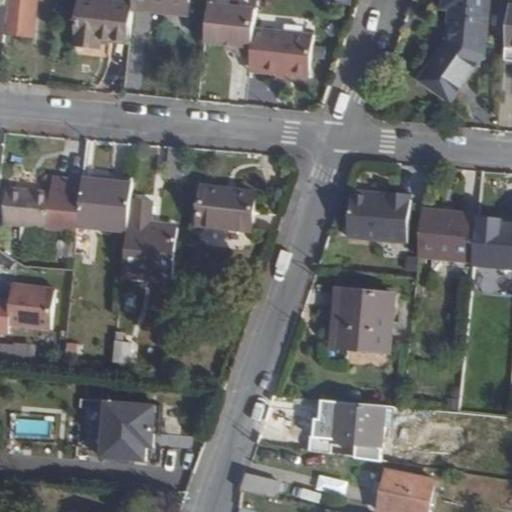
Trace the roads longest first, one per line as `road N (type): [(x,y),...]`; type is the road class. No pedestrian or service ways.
road 1 (residential): [(212,511),(339,138)]
road 2 (residential): [(0,107),(339,138)]
road 3 (residential): [(339,138),(511,157)]
road 4 (residential): [(339,138),(386,0)]
